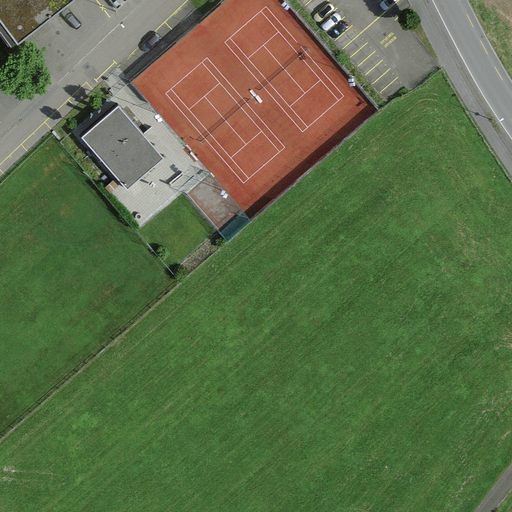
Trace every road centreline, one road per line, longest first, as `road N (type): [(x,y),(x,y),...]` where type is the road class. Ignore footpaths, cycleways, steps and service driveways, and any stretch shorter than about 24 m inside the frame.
road 1 (residential): [(163,0),(0,152)]
road 2 (tertiary): [(511,112),(447,0)]
